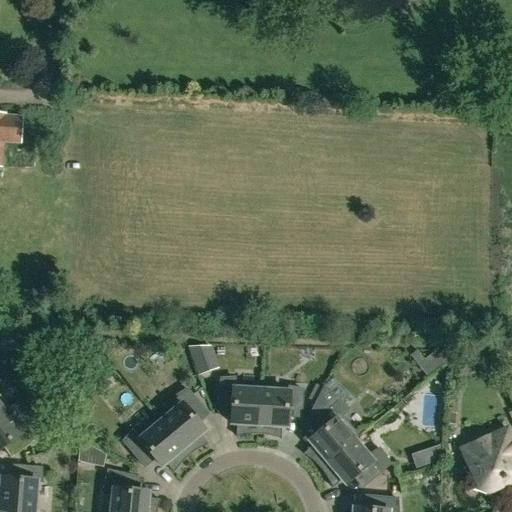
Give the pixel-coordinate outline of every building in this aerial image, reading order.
[(0,167),(4,168),(5,143),(23,144),(25,118),(7,116),(8,115),(0,114),(0,167)] [(187,347),(199,377),(210,372),(204,358),(214,354),(211,346),(187,347)] [(409,355),(418,366),(425,359),(416,349),(409,355)] [(238,437),(248,436),(251,436),(255,436),(261,436),(264,386),(237,384),(236,379),(223,380),(221,413),(234,414),(234,425),(239,426),(238,437)] [(308,400),(315,403),(323,387),(316,384),(308,400)] [(265,386),(264,386),(261,436),(268,436),(271,437),(274,438),(283,440),(284,428),(289,429),(290,417),(303,418),(305,391),(292,388),(291,392),(265,391),(265,386)] [(180,401),(159,419),(191,457),(194,455),(200,451),(202,450),(210,445),(203,436),(207,432),(199,424),(210,415),(189,390),(178,398),(180,401)] [(0,417),(9,410),(0,397),(0,417)] [(306,455),(313,461),(316,463),(319,466),(323,470),(361,437),(343,417),(350,410),(340,401),(311,425),(320,436),(312,443),(315,447),(306,455)] [(25,432),(9,410),(0,417),(0,451),(6,447),(14,458),(36,442),(29,430),(25,432)] [(176,474),(182,466),(184,464),(187,461),(189,459),(191,457),(159,419),(138,436),(134,433),(125,442),(147,468),(157,459),(164,468),(168,465),(176,474)] [(511,439),(508,430),(464,450),(471,466),(473,465),(477,473),(475,474),(478,480),(474,491),(494,498),(498,487),(507,483),(505,480),(511,477),(511,480),(511,439)] [(361,438),(361,437),(323,470),(325,473),(327,475),(329,478),(330,481),(335,489),(344,481),(347,485),(356,478),(365,488),(392,465),(382,450),(371,457),(357,441),(361,438)] [(428,449),(433,463),(438,462),(440,445),(428,449)] [(0,484),(0,507),(1,507),(0,511),(2,511),(37,511),(40,483),(44,483),(43,469),(16,467),(15,481),(3,480),(3,485),(0,484)] [(158,511),(160,510),(163,501),(151,499),(151,493),(140,492),(141,479),(110,472),(106,489),(115,491),(112,511),(158,511)] [(397,511),(397,500),(368,497),(367,511),(355,510),(355,511),(397,511)]
